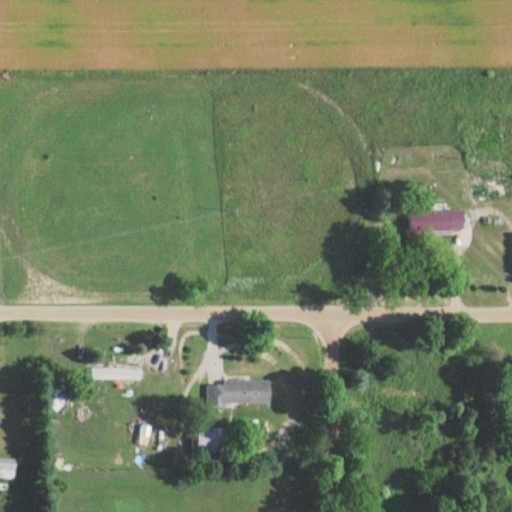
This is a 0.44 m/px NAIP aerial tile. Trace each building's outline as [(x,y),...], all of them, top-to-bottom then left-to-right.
[(511,172),(467,173),(467,203),(511,202),(511,172)] [(461,210),(431,210),(431,231),(461,231),(461,210)] [(140,370),(90,370),(90,379),(140,379),(140,370)] [(267,404),(267,380),(205,380),(205,404),(267,404)] [(408,391),(384,391),(384,408),(408,408),(408,391)] [(195,427),(195,448),(223,448),(223,427),(195,427)] [(0,478),(12,479),(12,463),(0,463),(0,478)]
